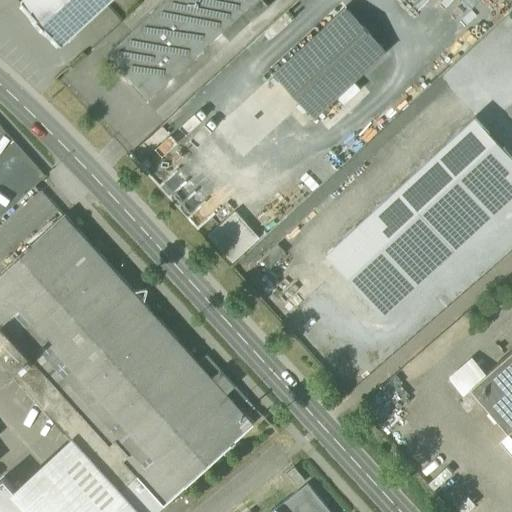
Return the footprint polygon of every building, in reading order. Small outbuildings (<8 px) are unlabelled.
[(24,0),(21,3),(60,46),(110,0),(24,0)] [(166,0),(107,55),(148,99),(254,0),(166,0)] [(97,17),(112,30),(122,18),(107,5),(97,17)] [(346,7),(273,73),(314,117),(386,51),(346,7)] [(511,156),(475,116),(326,253),(382,315),(511,196),(511,156)] [(241,224),(241,210),(200,211),(200,251),(260,251),(260,224),(241,224)] [(199,363),(65,215),(0,272),(0,360),(70,437),(119,491),(137,475),(164,504),(163,504),(164,505),(254,423),(247,415),(254,408),(206,355),(199,363)] [(511,350),(469,388),(511,437),(511,350)] [(70,437),(14,489),(35,511),(137,511),(119,491),(70,437)] [(164,504),(137,475),(119,491),(137,511),(155,511),(163,504),(164,504)] [(3,477),(0,480),(0,511),(35,511),(14,489),(3,477)] [(330,511),(307,484),(276,509),(275,508),(269,511),(330,511)] [(294,490),(290,484),(281,492),(285,497),(294,490)]
